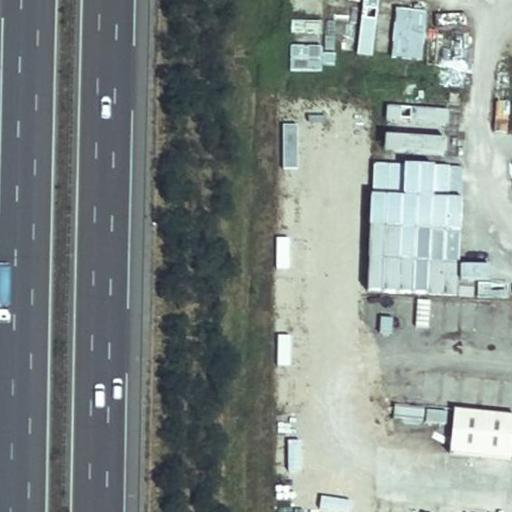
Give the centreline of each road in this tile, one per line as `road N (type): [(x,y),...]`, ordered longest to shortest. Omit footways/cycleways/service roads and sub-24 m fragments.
road 1 (motorway): [(99,511),(109,0)]
road 2 (motorway): [(32,0),(22,511)]
